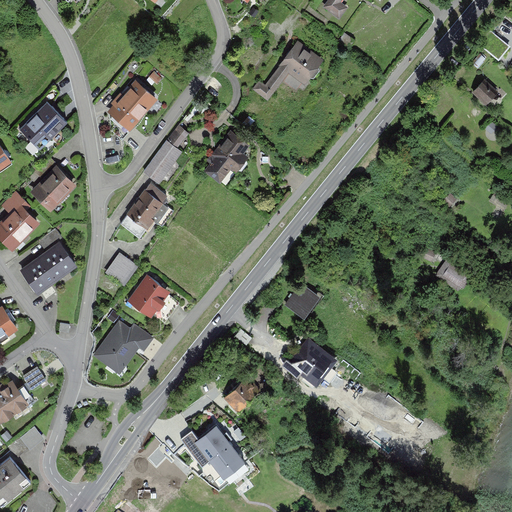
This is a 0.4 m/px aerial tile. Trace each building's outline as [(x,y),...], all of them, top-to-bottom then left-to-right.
[(329,0),(325,6),(346,20),(354,8),(344,1),(344,0),(329,0)] [(511,46),(493,31),(482,45),(502,60),(511,47),(511,46)] [(301,35),(259,86),(273,97),(290,76),(307,89),(331,60),(301,35)] [(506,92),(490,78),(475,96),(491,110),(506,92)] [(139,82),(113,114),(137,134),(163,102),(139,82)] [(55,107),(30,134),(49,152),(74,125),(55,107)] [(173,143),(151,172),(163,181),(196,136),(184,128),(173,143)] [(236,134),(207,168),(225,184),(254,149),(236,134)] [(3,143),(0,145),(0,174),(16,165),(3,143)] [(64,168),(38,191),(57,211),(82,188),(64,168)] [(153,186),(124,224),(142,238),(172,201),(153,186)] [(25,207),(0,230),(16,248),(41,223),(25,207)] [(65,246),(25,272),(39,292),(79,266),(65,246)] [(140,268),(123,256),(110,274),(127,286),(140,268)] [(452,259),(442,274),(462,287),(472,272),(452,259)] [(173,291),(154,277),(136,301),(156,315),(163,305),(165,307),(170,301),(168,299),(173,291)] [(303,289),(290,306),(309,319),(321,302),(303,289)] [(8,307),(0,312),(0,343),(23,329),(8,307)] [(142,346),(149,350),(157,340),(158,337),(138,323),(134,328),(123,320),(99,355),(123,372),(142,346)] [(340,360),(310,339),(292,364),(321,386),(340,360)] [(25,373),(33,385),(47,375),(39,363),(25,373)] [(245,377),(225,396),(241,412),(261,393),(245,377)] [(17,383),(0,394),(0,419),(3,424),(31,405),(17,383)] [(36,423),(21,434),(30,446),(45,434),(36,423)] [(196,438),(189,443),(205,463),(212,457),(224,472),(232,465),(229,462),(241,452),(234,443),(237,440),(230,432),(222,439),(219,436),(208,445),(205,442),(202,445),(196,438)] [(15,457),(0,469),(0,497),(10,509),(38,484),(15,457)]
